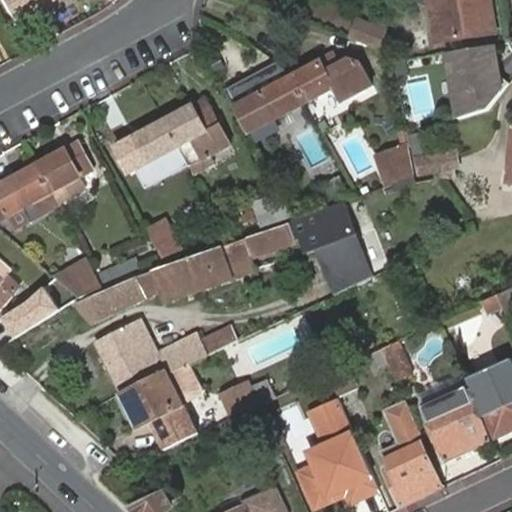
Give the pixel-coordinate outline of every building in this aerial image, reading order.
[(436,0),(427,0),(435,43),(444,42),(436,0)] [(436,0),(444,42),(492,33),(486,0),(436,0)] [(350,38),(391,54),(386,30),(357,18),(350,38)] [(510,75),(497,66),(490,39),(447,50),(462,114),(491,103),(510,75)] [(292,78),(307,104),(337,88),(344,103),(375,87),(364,65),(351,60),(340,65),(338,61),(335,55),(321,62),(324,68),(318,72),(315,65),(292,78)] [(324,68),(321,62),(315,65),(318,72),(324,68)] [(247,135),(307,104),(292,78),(263,92),(267,98),(254,105),(250,99),(233,108),(247,135)] [(267,98),(263,92),(250,99),(254,105),(267,98)] [(198,111),(209,105),(206,99),(195,105),(198,111)] [(177,148),(187,169),(231,145),(209,105),(198,111),(195,105),(163,122),(177,148)] [(177,148),(163,122),(134,138),(137,143),(125,149),(136,170),(177,148)] [(428,158),(422,130),(409,132),(415,163),(417,162),(420,177),(453,172),(450,155),(428,158)] [(122,144),(125,149),(137,143),(134,138),(122,144)] [(70,154),(81,148),(79,143),(67,150),(70,154)] [(51,192),(59,206),(86,191),(78,177),(93,169),(81,148),(70,154),(67,150),(37,166),(51,192)] [(408,148),(376,156),(387,190),(414,182),(408,148)] [(43,215),(59,206),(51,192),(37,166),(7,182),(10,187),(0,193),(0,219),(9,214),(26,205),(35,201),(43,215)] [(313,188),(320,205),(346,194),(339,177),(313,188)] [(0,193),(10,187),(7,182),(0,186),(0,193)] [(256,200),(269,225),(292,218),(276,189),(256,200)] [(33,220),(43,215),(35,201),(26,205),(33,220)] [(290,224),(246,239),(253,260),(296,245),(295,241),(299,239),(305,256),(316,251),(334,297),(375,277),(346,204),(290,224)] [(143,226),(160,258),(181,251),(162,216),(143,226)] [(233,242),(245,274),(256,271),(253,260),(246,239),(233,242)] [(153,266),(78,305),(94,324),(161,292),(166,301),(245,274),(233,242),(153,266)] [(73,304),(102,288),(85,258),(56,274),(73,304)] [(0,308),(11,297),(0,286),(3,283),(4,282),(7,280),(13,274),(0,261),(0,308)] [(19,290),(7,280),(4,282),(3,283),(0,286),(11,297),(19,290)] [(511,293),(497,300),(510,327),(511,325),(511,293)] [(502,312),(497,300),(474,310),(480,322),(502,312)] [(5,320),(22,335),(46,320),(28,303),(9,314),(5,320)] [(97,343),(122,393),(169,371),(172,375),(183,369),(202,360),(204,359),(241,341),(250,336),(246,326),(240,324),(203,341),(201,337),(162,357),(143,320),(97,343)] [(252,367),(299,356),(293,330),(246,340),(252,367)] [(438,340),(418,349),(432,380),(452,371),(438,340)] [(414,376),(398,344),(383,350),(398,383),(414,376)] [(215,382),(204,359),(202,360),(183,369),(187,376),(196,395),(213,387),(215,382)] [(511,363),(498,370),(471,382),(497,441),(511,433),(511,363)] [(167,416),(178,444),(212,429),(196,395),(187,376),(183,369),(172,375),(169,371),(122,393),(140,428),(153,422),(167,416)] [(461,380),(423,397),(427,405),(422,408),(449,463),(491,444),(461,380)] [(268,402),(259,381),(236,391),(246,412),(268,402)] [(293,402),(288,393),(268,402),(246,412),(234,418),(238,426),(293,402)] [(383,464),(404,508),(442,489),(423,445),(426,444),(404,396),(398,399),(401,406),(388,412),(400,438),(404,436),(410,450),(383,464)] [(178,444),(167,416),(153,422),(165,450),(178,444)] [(384,496),(363,450),(342,460),(363,506),(384,496)] [(248,504),(231,511),(290,511),(279,486),(246,501),(248,504)] [(131,507),(136,511),(166,511),(174,507),(164,492),(131,507)]
